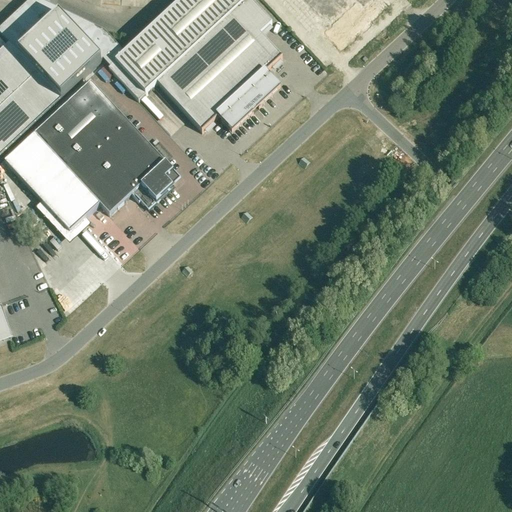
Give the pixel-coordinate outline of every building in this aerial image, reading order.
[(0,36),(9,46),(0,55),(0,159),(88,74),(102,60),(111,69),(125,56),(104,33),(34,0),(33,0),(0,31),(0,36)] [(213,125),(218,120),(232,135),(281,90),(267,75),(272,70),(280,62),(283,60),(282,59),(260,36),(262,35),(270,28),(272,26),(248,0),(185,0),(125,56),(111,69),(109,71),(139,103),(146,97),(157,86),(202,134),(202,135),(205,132),(213,125)] [(324,0),(307,17),(334,46),(383,0),(324,0)] [(174,174),(91,85),(35,137),(110,218),(132,197),(139,205),(140,203),(149,212),(173,189),(170,186),(170,185),(171,183),(171,180),(171,178),(170,177),(174,174)] [(310,162),(304,157),(299,164),(305,168),(310,162)] [(247,213),(240,218),(245,224),(252,219),(247,213)] [(188,266),(182,272),(187,278),(193,272),(188,266)]
